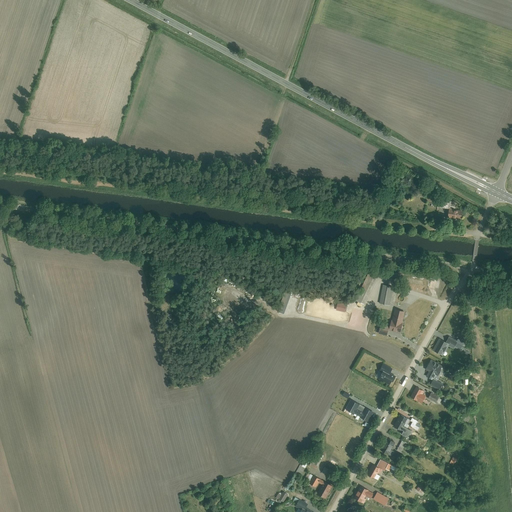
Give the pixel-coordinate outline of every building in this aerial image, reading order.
[(447,218),(462,220),(462,211),(450,209),(451,202),(439,200),(438,208),(448,209),(447,218)] [(355,301),(363,305),(380,272),(372,268),(355,301)] [(386,271),(384,278),(397,282),(399,274),(386,271)] [(383,286),(380,304),(392,306),(396,288),(383,286)] [(276,312),(283,315),(291,295),(285,292),(276,312)] [(399,333),(405,313),(394,310),(390,325),(381,323),(379,333),(387,336),(389,330),(399,333)] [(439,338),(433,350),(442,355),(447,346),(453,349),(457,343),(447,338),(445,342),(439,338)] [(444,370),(430,362),(426,370),(429,372),(426,378),(432,381),(430,385),(440,390),(445,381),(440,379),(444,370)] [(378,379),(389,384),(392,378),(388,376),(392,369),(383,364),(379,371),(382,373),(378,379)] [(416,388),(410,398),(421,404),(427,394),(416,388)] [(431,393),(427,400),(435,404),(439,397),(431,393)] [(359,404),(351,400),(346,409),(354,413),(355,413),(357,409),(359,404)] [(373,412),(365,408),(363,413),(361,416),(361,417),(368,421),(373,412)] [(401,416),(394,428),(404,433),(410,421),(401,416)] [(412,423),(410,427),(418,431),(420,427),(412,423)] [(387,439),(380,452),(389,457),(395,444),(387,439)] [(402,441),(396,452),(401,455),(407,444),(402,441)] [(391,466),(377,458),(373,465),(387,472),(391,466)] [(326,464),(322,473),(331,477),(335,468),(326,464)] [(372,465),(367,475),(374,479),(380,470),(372,465)] [(317,494),(325,499),(332,487),(314,476),(309,484),(319,490),(317,494)] [(360,487),(354,499),(364,504),(370,492),(360,487)] [(420,487),(416,492),(421,495),(425,490),(420,487)] [(389,500),(377,493),(374,499),(385,506),(389,500)] [(298,511),(314,511),(299,503),(296,508),(300,510),(298,511)]
